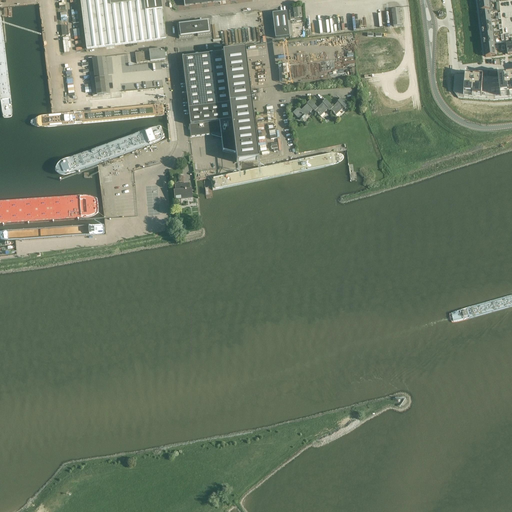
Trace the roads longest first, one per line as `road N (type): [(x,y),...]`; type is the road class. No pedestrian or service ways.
road 1 (unknown): [(137,174),(107,187),(107,243),(0,257)]
road 2 (unclassified): [(141,207),(137,174),(186,148),(172,44)]
road 3 (unknown): [(77,56),(81,103),(179,88)]
road 4 (tertiary): [(511,125),(476,126),(450,114),(436,94),(429,51)]
road 5 (unclassified): [(169,18),(293,3)]
